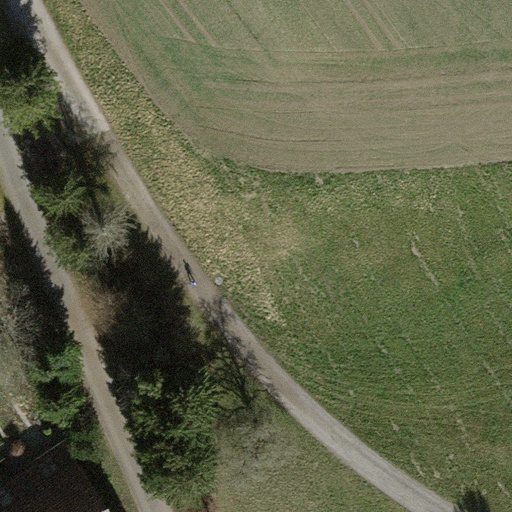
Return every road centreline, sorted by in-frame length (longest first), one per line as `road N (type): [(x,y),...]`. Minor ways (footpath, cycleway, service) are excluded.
road 1 (track): [(103,131),(259,363),(397,490),(437,511)]
road 2 (residential): [(0,193),(107,404)]
road 3 (residential): [(103,131),(16,0)]
